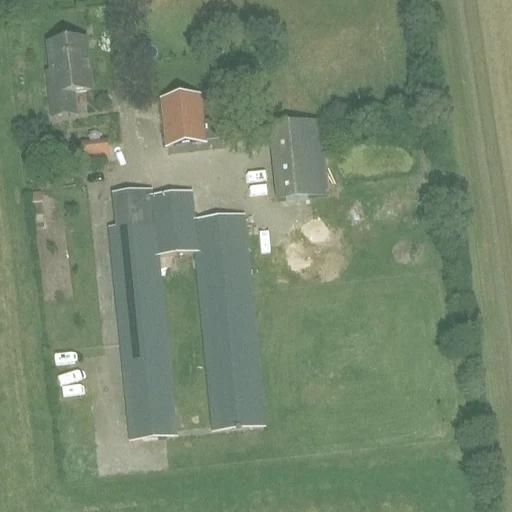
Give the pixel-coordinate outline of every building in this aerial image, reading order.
[(50,47),(54,82),(50,82),(54,120),(77,117),(74,96),(92,94),(86,43),(50,47)] [(276,116),(272,71),(260,72),(263,117),(276,116)] [(164,106),(168,151),(205,147),(200,102),(164,106)] [(321,123),(270,128),(278,203),(329,198),(321,123)] [(102,142),(74,144),(76,164),(103,162),(102,142)] [(193,195),(153,198),(152,194),(116,197),(119,230),(111,231),(131,443),(175,439),(158,258),(197,255),(214,436),(263,431),(243,217),(195,221),(193,195)]
